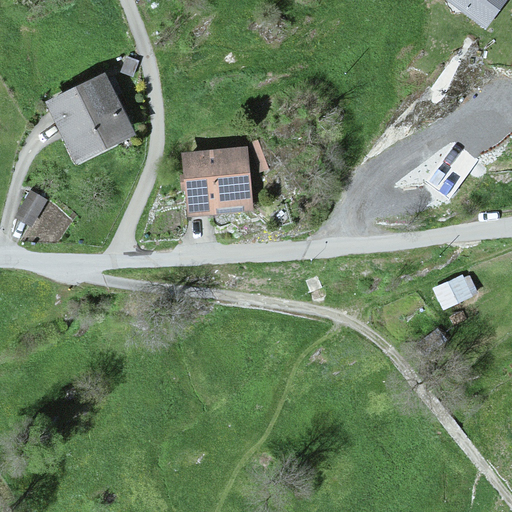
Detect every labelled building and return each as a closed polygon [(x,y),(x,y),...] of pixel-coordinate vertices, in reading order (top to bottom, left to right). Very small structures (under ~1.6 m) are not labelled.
[(445,0),(484,29),(506,0),(445,0)] [(105,78),(45,106),(74,169),(134,141),(105,78)] [(430,181),(454,199),(483,161),(458,143),(430,181)] [(243,152),(179,158),(186,222),(249,215),(243,152)] [(50,203),(33,193),(16,222),(32,232),(50,203)] [(466,279),(435,294),(446,316),(477,301),(466,279)]
